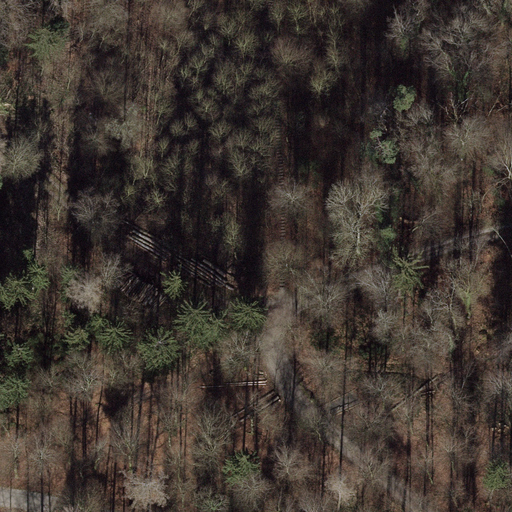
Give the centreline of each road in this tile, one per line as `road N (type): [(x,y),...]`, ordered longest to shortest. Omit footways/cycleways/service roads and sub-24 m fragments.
road 1 (track): [(511,233),(416,260),(272,319),(137,266),(0,137)]
road 2 (track): [(272,319),(287,374),(421,511)]
